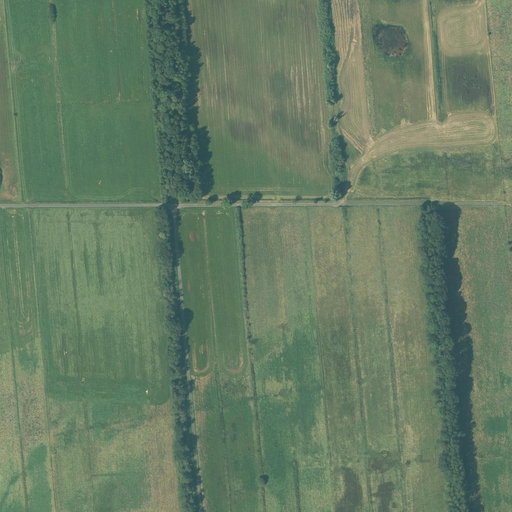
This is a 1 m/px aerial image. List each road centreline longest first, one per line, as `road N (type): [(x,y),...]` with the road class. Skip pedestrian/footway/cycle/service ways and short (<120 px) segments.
road 1 (track): [(0,204),(335,202)]
road 2 (track): [(200,511),(172,203)]
